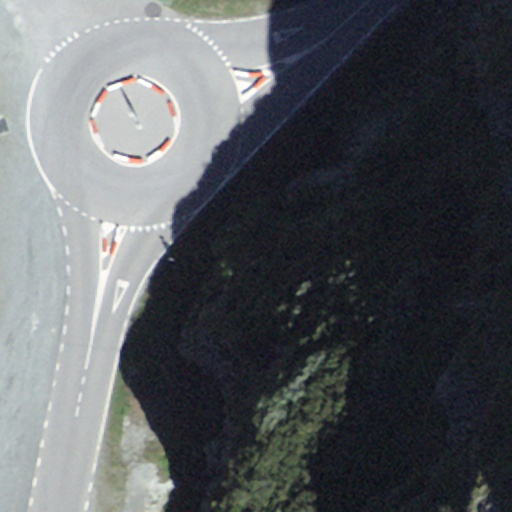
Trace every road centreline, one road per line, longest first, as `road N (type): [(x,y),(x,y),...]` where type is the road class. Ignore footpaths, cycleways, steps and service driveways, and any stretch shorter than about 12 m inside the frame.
road 1 (tertiary): [(120,192),(57,511)]
road 2 (tertiary): [(203,97),(177,61),(135,48),(112,52),(77,78),(63,115),(69,150),(91,178),(120,192)]
road 3 (tertiary): [(203,97),(301,52),(365,0)]
road 4 (tertiary): [(120,192),(161,188),(193,165),(207,133),(203,97)]
